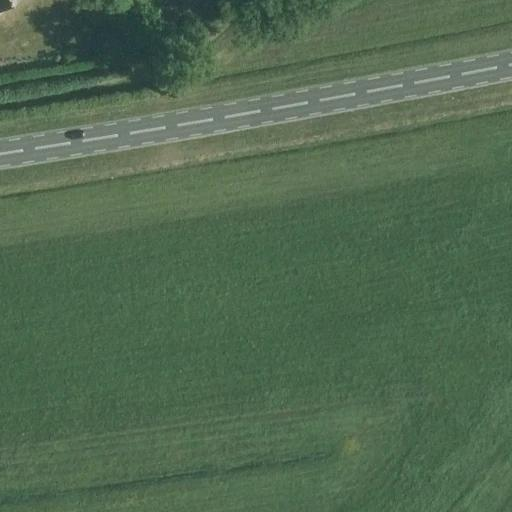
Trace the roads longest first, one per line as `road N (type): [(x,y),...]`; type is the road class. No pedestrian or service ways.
road 1 (primary): [(0,157),(511,68)]
road 2 (track): [(0,105),(144,78),(257,0)]
